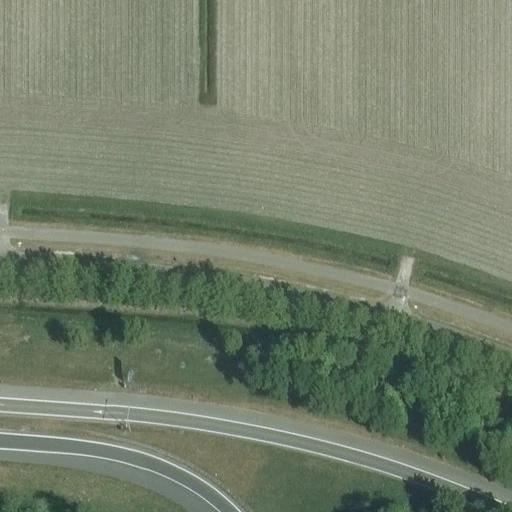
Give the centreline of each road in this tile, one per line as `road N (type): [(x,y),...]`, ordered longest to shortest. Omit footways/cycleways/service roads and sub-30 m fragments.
road 1 (tertiary): [(511,361),(316,302),(0,268)]
road 2 (motorway): [(494,511),(226,427),(0,405)]
road 3 (motorway): [(0,446),(136,466),(217,511)]
